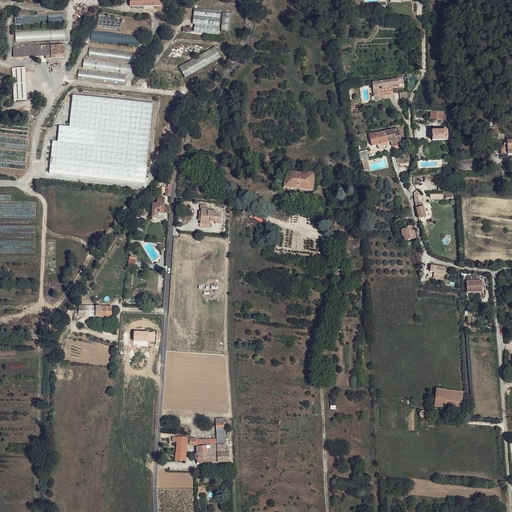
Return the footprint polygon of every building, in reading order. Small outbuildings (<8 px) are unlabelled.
[(193,8),(191,33),(218,35),(220,10),(193,8)] [(14,15),(14,26),(64,23),(63,13),(14,15)] [(229,34),(232,14),(223,13),(220,33),(229,34)] [(122,18),(99,15),(97,27),(121,30),(122,18)] [(15,31),(15,41),(65,40),(64,30),(15,31)] [(92,31),(91,41),(139,46),(140,36),(92,31)] [(45,56),(51,55),(50,45),(13,47),(13,57),(45,56)] [(50,45),(51,55),(45,56),(46,59),(64,58),(63,45),(50,45)] [(137,63),(138,53),(89,48),(88,58),(137,63)] [(184,78),(221,60),(215,48),(178,67),(184,78)] [(131,74),(132,64),(84,59),(82,69),(131,74)] [(14,100),(26,100),(25,67),(12,68),(14,100)] [(126,74),(78,71),(78,81),(125,84),(126,74)] [(372,82),(373,89),(373,92),(381,91),(380,88),(393,86),(393,85),(398,84),(398,82),(403,81),(402,77),(397,77),(398,79),(372,82)] [(145,184),(152,103),(72,96),(69,127),(59,126),(57,142),(52,141),(49,175),(145,184)] [(431,111),(430,119),(443,120),(443,112),(431,111)] [(452,112),(443,112),(443,120),(451,121),(452,112)] [(384,131),(387,142),(391,141),(392,146),(394,146),(402,145),(398,128),(388,131),(384,131)] [(432,130),(432,141),(448,141),(447,130),(432,130)] [(369,135),(372,146),(387,142),(384,131),(369,135)] [(462,138),(460,151),(469,152),(470,140),(462,138)] [(511,139),(507,140),(508,149),(500,150),(501,155),(508,154),(511,153),(511,154),(511,153),(511,139)] [(359,152),(364,170),(370,171),(367,160),(369,159),(366,150),(359,152)] [(208,156),(199,155),(198,161),(206,163),(208,156)] [(285,172),(284,187),(313,190),(314,172),(306,172),(306,174),(285,172)] [(165,193),(165,196),(170,196),(171,188),(172,176),(170,174),(164,176),(156,187),(159,190),(162,187),(161,186),(165,182),(168,185),(168,188),(163,187),(162,192),(165,193)] [(414,198),(415,201),(416,208),(417,211),(419,218),(426,217),(423,207),(421,207),(421,205),(420,205),(418,197),(414,198)] [(157,219),(157,218),(164,218),(165,199),(157,199),(157,204),(153,204),(152,218),(152,220),(153,220),(154,220),(155,220),(156,220),(157,219)] [(200,204),(200,208),(201,208),(201,211),(200,221),(200,222),(210,223),(210,222),(215,222),(215,223),(220,224),(221,217),(216,216),(216,211),(208,211),(206,211),(206,208),(207,205),(200,204)] [(402,230),(405,241),(416,238),(414,230),(412,231),(411,226),(407,227),(407,228),(402,230)] [(431,265),(430,272),(434,273),(434,274),(444,275),(445,268),(431,265)] [(467,282),(467,292),(482,291),(482,281),(477,281),(467,282)] [(111,317),(111,307),(78,306),(72,316),(111,317)] [(436,389),(434,404),(444,405),(461,407),(463,392),(436,389)] [(225,450),(224,418),(215,418),(217,439),(217,451),(225,450)] [(197,447),(197,454),(210,452),(209,439),(201,440),(200,445),(197,444),(197,446),(197,447)] [(209,439),(210,452),(217,451),(217,439),(209,439)] [(177,442),(175,460),(185,461),(187,445),(187,443),(177,442)] [(217,451),(218,462),(230,462),(228,449),(217,451)] [(196,454),(196,459),(198,459),(198,463),(205,463),(218,462),(217,451),(205,453),(197,454),(196,454)] [(446,502),(446,507),(503,511),(504,507),(446,502)]
